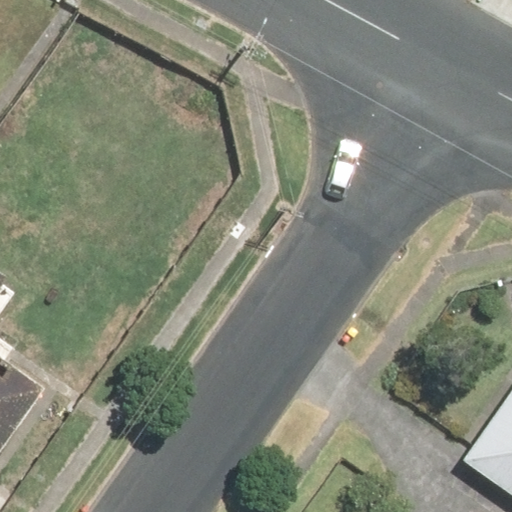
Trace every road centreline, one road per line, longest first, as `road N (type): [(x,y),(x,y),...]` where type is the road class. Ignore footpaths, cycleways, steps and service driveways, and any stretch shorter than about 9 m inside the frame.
road 1 (residential): [(142,511),(448,73)]
road 2 (residential): [(320,0),(448,73)]
